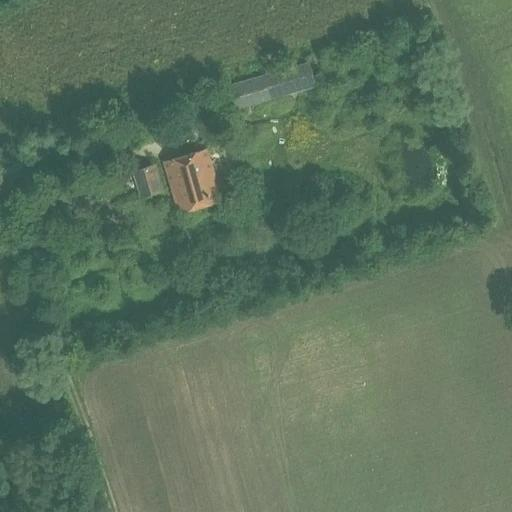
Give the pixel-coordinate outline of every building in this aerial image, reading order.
[(220,88),(227,111),(317,87),(309,62),(220,88)] [(178,101),(185,127),(215,116),(208,91),(178,101)] [(105,123),(113,146),(122,143),(117,120),(105,123)] [(165,161),(180,211),(222,199),(207,148),(165,161)] [(133,170),(140,195),(163,189),(156,163),(133,170)]
